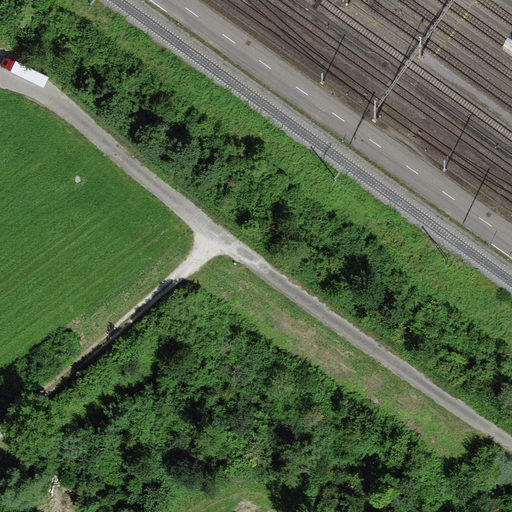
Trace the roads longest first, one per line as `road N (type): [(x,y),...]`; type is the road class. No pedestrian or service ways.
road 1 (residential): [(511,443),(0,69)]
road 2 (track): [(0,434),(219,234)]
